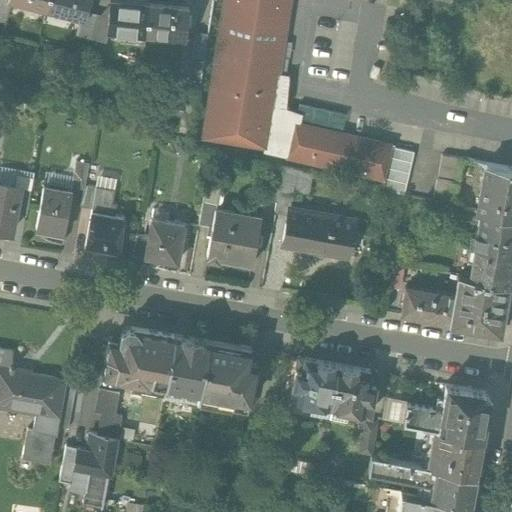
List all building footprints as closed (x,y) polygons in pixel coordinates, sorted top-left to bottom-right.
[(0,0),(0,16),(5,18),(10,0),(9,0),(0,0)] [(47,0),(9,0),(10,0),(46,9),(47,0)] [(88,0),(47,0),(46,9),(80,18),(84,19),(86,10),(88,0)] [(149,3),(122,0),(110,0),(110,1),(107,30),(109,30),(146,34),(149,3)] [(224,0),(203,137),(264,147),(264,151),(384,177),(391,144),(271,118),(290,0),(224,0)] [(100,13),(96,12),(90,37),(105,41),(109,30),(107,30),(110,1),(100,13)] [(188,7),(149,3),(146,34),(185,38),(188,7)] [(96,12),(86,10),(84,19),(80,18),(75,34),(90,37),(96,12)] [(206,38),(195,36),(191,60),(202,62),(206,38)] [(393,145),(382,187),(404,192),(414,150),(393,145)] [(464,157),(443,153),(439,174),(460,178),(464,157)] [(88,162),(75,160),(71,186),(84,188),(84,186),(88,162)] [(511,166),(487,162),(478,210),(482,211),(482,210),(511,216),(511,166)] [(283,167),(268,164),(264,190),(278,192),(283,167)] [(296,170),(283,167),(278,192),(292,195),(296,170)] [(461,184),(440,179),(435,199),(457,204),(461,184)] [(0,182),(0,229),(12,232),(15,214),(20,186),(0,182)] [(31,188),(20,186),(15,214),(25,216),(31,188)] [(72,191),(44,186),(36,228),(52,231),(50,238),(63,241),(72,191)] [(96,188),(84,186),(84,188),(80,208),(93,210),(96,188)] [(114,191),(96,188),(93,210),(87,246),(119,251),(120,243),(122,232),(125,217),(114,215),(116,206),(112,205),(114,191)] [(216,204),(203,202),(199,225),(211,227),(214,209),(216,209),(216,204)] [(354,220),(287,208),(281,245),(347,257),(351,238),(356,235),(357,229),(353,225),(354,220)] [(216,209),(214,209),(211,227),(206,255),(208,255),(208,259),(219,261),(220,257),(252,262),(260,217),(216,209)] [(511,216),(482,210),(482,211),(474,248),(511,254),(511,216)] [(185,226),(150,219),(147,237),(144,258),(178,263),(185,226)] [(136,234),(122,232),(120,243),(134,245),(136,236),(136,234)] [(147,237),(136,236),(134,245),(132,258),(144,261),(144,258),(147,237)] [(511,267),(511,254),(474,248),(468,277),(509,285),(511,267)] [(468,277),(457,275),(454,293),(406,284),(400,315),(501,334),(509,285),(468,277)] [(174,335),(129,327),(125,328),(123,329),(121,332),(120,334),(118,341),(108,339),(102,372),(134,378),(132,390),(163,396),(174,335)] [(208,341),(174,335),(163,396),(197,402),(208,341)] [(251,349),(208,341),(197,402),(223,407),(246,411),(254,367),(247,366),(251,349)] [(31,368),(11,365),(11,349),(0,347),(0,405),(31,412),(33,412),(34,414),(35,417),(33,429),(26,428),(21,455),(49,460),(54,433),(56,434),(57,426),(64,380),(30,373),(31,368)] [(337,365),(298,358),(290,399),(311,403),(310,410),(328,413),(337,365)] [(376,372),(337,365),(328,413),(346,416),(348,409),(369,413),(376,372)] [(75,382),(64,380),(57,426),(68,428),(75,382)] [(431,408),(408,404),(405,422),(438,428),(441,410),(446,385),(436,383),(431,408)] [(490,393),(446,385),(441,410),(438,428),(482,436),(490,393)] [(122,416),(116,414),(119,393),(97,389),(93,412),(100,413),(97,431),(88,430),(84,448),(66,444),(59,480),(69,482),(68,488),(83,491),(82,501),(102,505),(108,473),(112,474),(122,416)] [(377,422),(364,420),(359,452),(372,454),(377,422)] [(482,436),(438,428),(430,468),(436,469),(474,477),(482,436)] [(433,488),(436,469),(430,468),(374,457),(371,476),(433,488)] [(474,477),(436,469),(433,488),(431,498),(469,506),(474,477)] [(467,511),(469,506),(431,498),(381,488),(378,506),(411,511),(467,511)]
